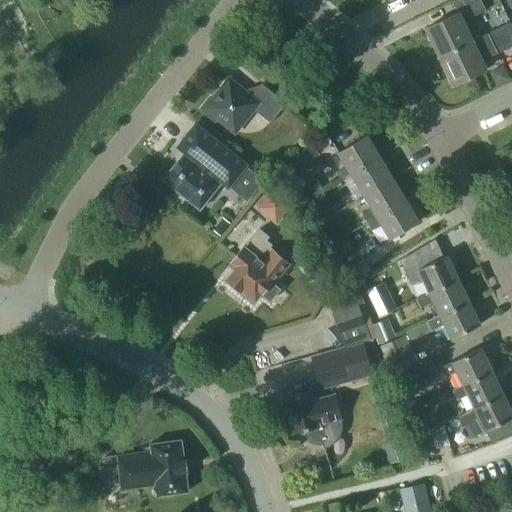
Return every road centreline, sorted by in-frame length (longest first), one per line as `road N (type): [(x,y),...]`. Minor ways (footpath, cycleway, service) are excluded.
road 1 (residential): [(24,312),(73,209),(236,0)]
road 2 (unclassified): [(266,511),(237,445),(183,387),(24,312)]
road 3 (residential): [(438,140),(379,69),(301,0)]
road 4 (residential): [(511,285),(438,140)]
